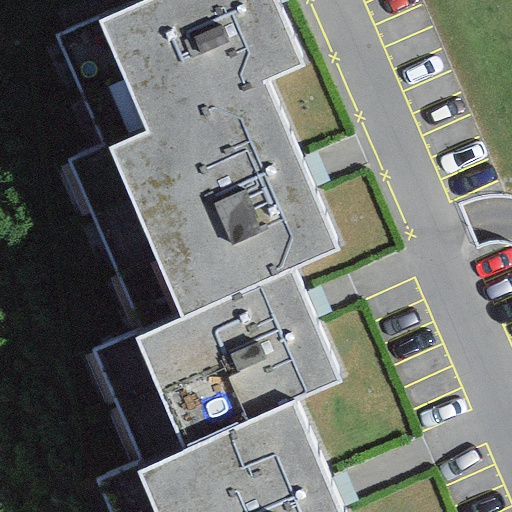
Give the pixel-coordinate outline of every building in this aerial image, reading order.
[(299,0),(112,0),(159,109),(319,47),(299,0)] [(281,63),(122,124),(196,299),(355,235),(281,63)] [(127,143),(81,163),(148,316),(194,296),(127,143)] [(151,318),(200,433),(357,370),(308,256),(151,318)] [(366,511),(314,389),(157,451),(183,511),(366,511)]
